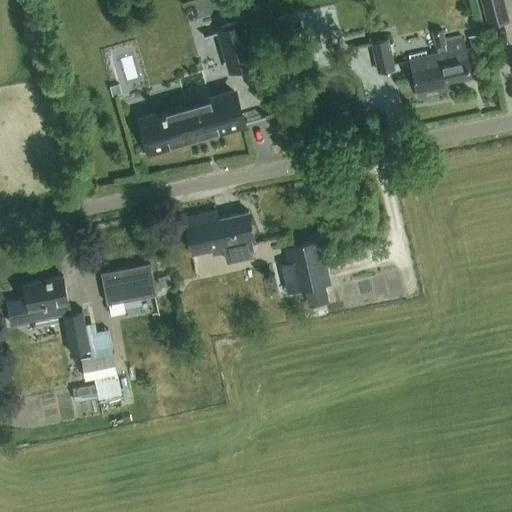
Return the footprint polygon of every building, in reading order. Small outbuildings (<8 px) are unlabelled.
[(191,18),(223,10),(220,0),(198,0),(187,3),(191,18)] [(507,19),(502,0),(479,0),(486,25),(507,19)] [(297,67),(285,15),(274,18),(285,70),(297,67)] [(255,65),(244,26),(242,21),(216,28),(229,73),(255,65)] [(426,54),(426,52),(409,56),(419,96),(426,95),(426,92),(435,90),(437,92),(455,88),(453,79),(471,75),(465,52),(462,38),(446,42),(443,29),(432,31),(435,47),(438,47),(438,51),(426,54)] [(378,73),(395,69),(392,52),(395,51),(393,43),(390,43),(389,38),(371,42),(378,73)] [(118,83),(109,85),(112,95),(121,92),(118,83)] [(247,125),(236,86),(136,115),(147,154),(247,125)] [(218,218),(217,210),(185,217),(193,252),(211,248),(213,255),(225,252),(227,261),(255,255),(252,242),(255,242),(248,211),(218,218)] [(301,289),(330,282),(320,239),(285,247),(289,262),(295,261),(301,289)] [(155,261),(108,270),(114,302),(161,293),(155,261)] [(63,275),(24,283),(26,296),(7,300),(11,324),(63,314),(71,353),(90,349),(82,309),(70,312),(68,301),(63,275)] [(104,396),(140,390),(134,355),(110,360),(109,352),(78,357),(82,379),(100,376),(104,396)]
